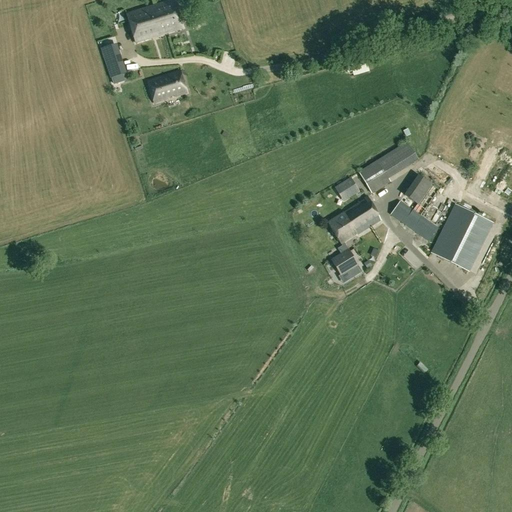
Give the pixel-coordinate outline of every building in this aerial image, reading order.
[(126,15),(135,43),(183,29),(174,0),(126,15)] [(115,45),(101,49),(110,78),(124,74),(115,45)] [(186,92),(179,70),(146,80),(153,102),(168,97),(167,96),(174,94),(174,95),(186,92)] [(177,124),(187,121),(185,113),(175,115),(177,124)] [(406,142),(358,172),(371,194),(389,183),(387,180),(418,160),(406,142)] [(434,165),(430,171),(441,178),(445,173),(434,165)] [(475,165),(468,174),(474,178),(480,170),(475,165)] [(420,217),(438,190),(444,183),(424,169),(418,176),(390,215),(428,242),(437,229),(420,217)] [(498,184),(501,190),(509,186),(506,180),(498,184)] [(342,214),(327,223),(342,246),(337,249),(340,255),(331,260),(340,276),(357,265),(343,242),(356,235),(356,236),(381,221),(367,198),(364,199),(352,181),(330,194),(342,214)] [(430,253),(468,272),(492,224),(454,205),(430,253)] [(378,227),(382,238),(390,235),(386,224),(378,227)] [(373,249),(370,256),(376,258),(379,251),(373,249)]
